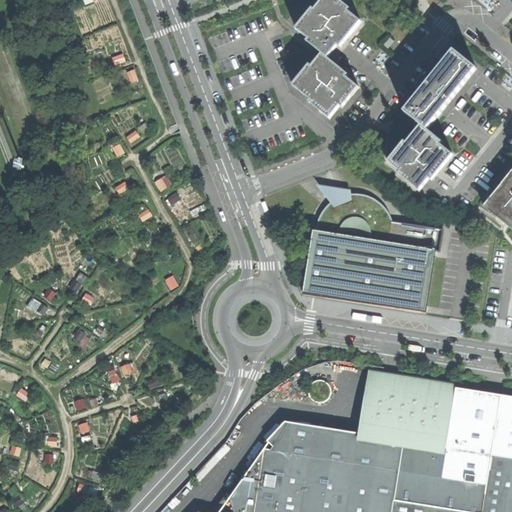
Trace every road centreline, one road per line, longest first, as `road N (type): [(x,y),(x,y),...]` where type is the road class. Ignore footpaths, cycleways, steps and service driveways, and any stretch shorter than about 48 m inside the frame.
road 1 (residential): [(243,190),(346,146),(448,18),(470,19),(511,53)]
road 2 (tertiary): [(511,354),(290,317)]
road 3 (tertiary): [(149,0),(224,197)]
road 4 (tertiary): [(243,190),(170,0)]
road 5 (tertiary): [(237,349),(223,409),(131,511)]
road 6 (tertiary): [(149,511),(230,422),(264,353)]
